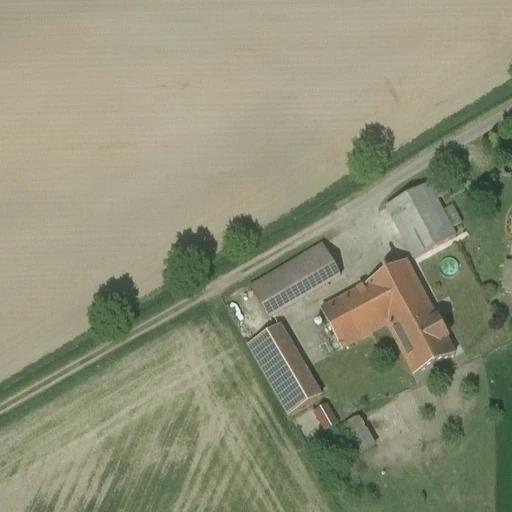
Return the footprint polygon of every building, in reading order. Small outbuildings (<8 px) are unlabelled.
[(429,185),(386,208),(415,261),(458,239),(429,185)] [(341,283),(322,251),(251,292),(270,325),(341,283)] [(457,357),(407,265),(322,311),(347,357),(391,333),(416,379),(457,357)] [(327,395),(285,326),(252,346),(294,415),(327,395)] [(325,407),(316,411),(327,432),(335,427),(325,407)] [(365,420),(351,428),(366,452),(379,444),(365,420)]
